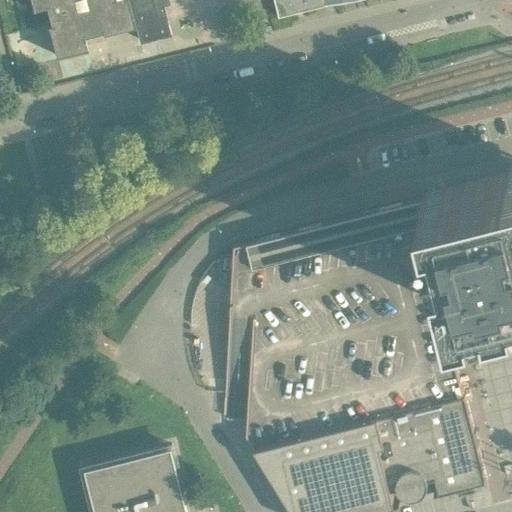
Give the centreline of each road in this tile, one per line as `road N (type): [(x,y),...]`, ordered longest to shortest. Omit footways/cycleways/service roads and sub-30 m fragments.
road 1 (residential): [(263,511),(172,360),(173,303),(191,260),(242,218),(511,145)]
road 2 (residential): [(0,119),(484,0)]
